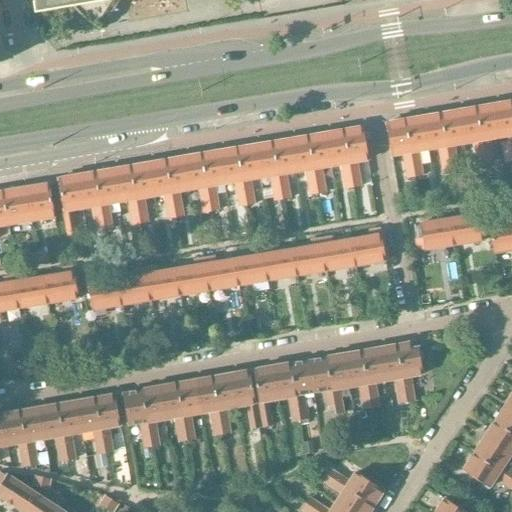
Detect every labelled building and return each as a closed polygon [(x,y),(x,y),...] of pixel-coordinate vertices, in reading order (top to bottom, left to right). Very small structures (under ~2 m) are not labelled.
[(33,0),(36,13),(72,7),(75,10),(79,14),(81,16),(86,21),(91,25),(96,29),(99,31),(120,0),(33,0)] [(511,104),(511,103),(493,106),(499,138),(509,136),(511,151),(511,104)] [(493,106),(475,109),(485,166),(493,164),(489,139),(499,138),(493,106)] [(475,109),(458,112),(463,144),(474,142),(478,167),(485,166),(475,109)] [(458,112),(440,115),(450,172),(458,170),(453,145),(463,144),(458,112)] [(440,115),(422,118),(428,150),(438,148),(442,173),(450,172),(440,115)] [(422,118),(404,121),(414,178),(422,177),(418,151),(428,150),(422,118)] [(407,179),(414,178),(404,121),(386,124),(391,156),(403,154),(407,179)] [(362,128),(343,131),(353,188),(360,187),(356,162),(368,160),(362,128)] [(343,131),(325,134),(331,166),(341,164),(345,189),(353,188),(343,131)] [(325,134),(308,137),(317,194),(325,193),(321,168),(331,166),(325,134)] [(308,137),(290,140),(295,172),(306,170),(310,195),(317,194),(308,137)] [(290,140),(272,143),(282,200),(290,199),(285,174),(295,172),(290,140)] [(272,143),(254,147),(260,178),(270,176),(274,201),(282,200),(272,143)] [(254,147),(236,150),(246,206),(254,205),(250,180),(260,178),(254,147)] [(236,150),(219,152),(224,184),(235,182),(239,207),(246,206),(236,150)] [(219,152),(201,156),(211,212),(218,211),(214,186),(224,184),(219,152)] [(201,156),(183,159),(189,190),(199,188),(203,213),(211,212),(201,156)] [(183,159),(166,162),(175,218),(183,217),(179,192),(189,190),(183,159)] [(166,162),(148,165),(153,196),(163,194),(168,220),(175,218),(166,162)] [(148,165),(130,168),(140,224),(147,223),(143,198),(153,196),(148,165)] [(130,168),(112,171),(117,202),(128,201),(132,226),(140,224),(130,168)] [(112,171),(94,174),(104,230),(112,229),(107,204),(117,202),(112,171)] [(94,174),(76,177),(81,209),(92,207),(97,232),(104,230),(94,174)] [(71,210),(81,209),(76,177),(58,180),(67,237),(75,235),(71,210)] [(49,185),(24,190),(30,221),(54,217),(49,185)] [(24,190),(2,193),(8,225),(30,221),(24,190)] [(479,215),(449,220),(453,245),(491,239),(489,230),(482,231),(479,215)] [(417,251),(453,245),(449,220),(419,225),(422,239),(415,240),(417,251)] [(511,225),(489,230),(491,239),(493,253),(511,249),(511,225)] [(369,238),(351,241),(355,266),(385,261),(380,230),(368,231),(369,238)] [(331,238),(321,239),(326,271),(355,266),(351,241),(332,244),(331,238)] [(311,248),(292,251),(297,276),(326,271),(321,239),(310,241),(311,248)] [(273,247),(262,249),(267,281),(297,276),(292,251),(274,254),(273,247)] [(252,258),(234,261),(239,285),(267,281),(262,249),(251,251),(252,258)] [(43,252),(35,253),(37,263),(45,262),(43,252)] [(30,265),(37,263),(35,253),(28,254),(30,265)] [(214,257),(203,259),(209,290),(239,285),(234,261),(216,264),(214,257)] [(194,267),(175,270),(179,295),(209,290),(203,259),(193,261),(194,267)] [(62,275),(44,279),(48,303),(77,298),(72,267),(61,269),(62,275)] [(156,267),(145,269),(151,300),(179,295),(175,270),(157,274),(156,267)] [(136,277),(117,280),(121,305),(151,300),(145,269),(135,271),(136,277)] [(24,275),(13,277),(19,308),(48,303),(44,279),(25,282),(24,275)] [(4,285),(0,285),(0,311),(19,308),(13,277),(2,279),(4,285)] [(86,279),(92,310),(121,305),(117,280),(98,283),(97,277),(86,279)] [(24,339),(14,341),(16,350),(26,349),(24,339)] [(414,402),(410,377),(423,374),(418,348),(411,349),(410,344),(396,346),(406,403),(414,402)] [(406,403),(396,346),(379,349),(385,381),(394,379),(399,404),(406,403)] [(379,349),(361,353),(371,409),(379,408),(374,383),(385,381),(379,349)] [(361,353),(343,356),(348,387),(359,386),(363,411),(371,409),(361,353)] [(343,356),(326,359),(334,407),(335,415),(343,414),(339,389),(348,387),(343,356)] [(326,359),(308,362),(313,394),(324,392),(327,408),(334,407),(326,359)] [(308,362),(290,365),(299,422),(307,420),(303,395),(313,394),(308,362)] [(290,365),(272,368),(277,400),(288,398),(292,423),(299,422),(290,365)] [(267,402),(277,400),(272,368),(253,371),(263,428),(271,427),(267,402)] [(249,372),(230,375),(236,407),(247,405),(251,430),(259,429),(249,372)] [(230,375),(212,379),(222,435),(230,434),(226,409),(236,407),(230,375)] [(212,379),(194,382),(200,413),(210,412),(215,437),(222,435),(212,379)] [(194,382),(177,385),(187,442),(194,440),(190,415),(200,413),(194,382)] [(177,385),(159,388),(164,420),(175,418),(179,443),(187,442),(177,385)] [(159,388),(141,391),(151,448),(159,446),(154,421),(164,420),(159,388)] [(143,449),(151,448),(141,391),(122,394),(128,426),(139,424),(143,449)] [(114,396),(95,399),(105,454),(112,453),(108,428),(120,426),(114,396)] [(95,399),(76,403),(81,433),(93,431),(97,455),(105,454),(95,399)] [(76,403),(58,406),(67,461),(75,459),(70,434),(81,433),(76,403)] [(58,406),(39,409),(44,439),(55,437),(60,462),(67,461),(58,406)] [(511,413),(504,408),(494,424),(511,435),(511,413)] [(39,409),(20,412),(30,467),(37,466),(33,441),(44,439),(39,409)] [(20,412),(1,416),(7,446),(18,444),(22,469),(30,467),(20,412)] [(511,435),(494,424),(483,440),(509,456),(511,451),(511,435)] [(330,436),(332,449),(339,448),(336,435),(330,436)] [(511,471),(503,465),(509,456),(483,440),(474,455),(511,479),(511,471)] [(312,443),(303,445),(305,455),(314,454),(312,443)] [(97,455),(94,456),(96,469),(107,467),(105,454),(97,455)] [(511,479),(474,455),(463,472),(488,488),(494,478),(511,489),(511,479)] [(383,491),(356,473),(350,483),(328,469),(325,475),(373,506),(383,491)] [(369,511),(373,506),(325,475),(321,481),(342,494),(336,504),(348,511),(369,511)] [(6,477),(0,484),(0,498),(21,511),(24,511),(36,495),(6,476),(6,477)] [(32,487),(40,489),(43,479),(35,477),(32,487)] [(43,479),(40,489),(47,491),(50,480),(43,479)] [(61,511),(36,495),(24,511),(61,511)] [(99,506),(105,509),(111,501),(105,497),(99,506)] [(348,511),(336,504),(330,511),(329,511),(309,499),(305,505),(316,511),(348,511)] [(463,511),(444,499),(435,511),(463,511)] [(113,511),(118,505),(111,501),(105,509),(109,511),(113,511)]
